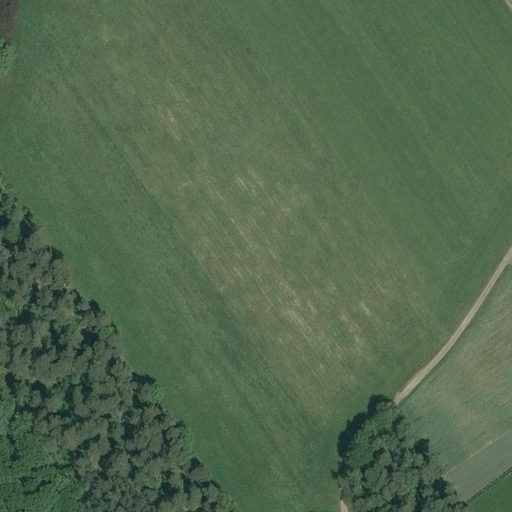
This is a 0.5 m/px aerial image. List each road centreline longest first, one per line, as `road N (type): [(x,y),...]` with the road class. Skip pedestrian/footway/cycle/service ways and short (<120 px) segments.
road 1 (track): [(8,0),(0,30),(0,396),(79,511)]
road 2 (track): [(345,511),(352,467),(511,253)]
